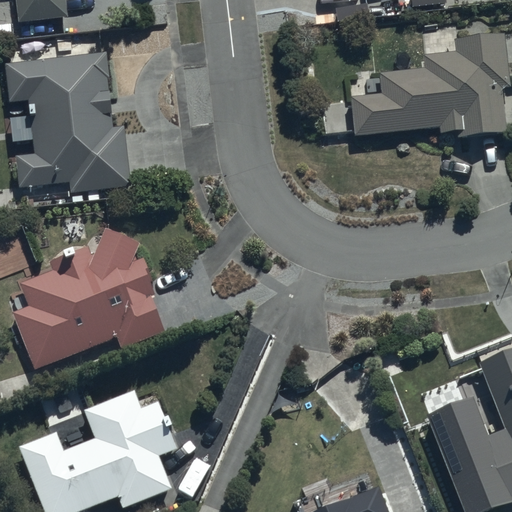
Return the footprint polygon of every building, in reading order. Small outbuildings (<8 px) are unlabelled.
[(64,0),(15,0),(17,26),(65,22),(64,0)] [(362,102),(362,98),(351,100),(355,143),(440,134),(441,140),(457,138),(458,145),(506,139),(501,94),(510,93),(504,42),(456,47),(457,59),(425,62),(426,75),(380,80),(382,96),(374,97),(374,101),(362,102)] [(5,71),(10,109),(27,107),(33,160),(16,162),(19,196),(70,190),(71,201),(131,194),(124,133),(112,134),(107,87),(110,86),(107,60),(5,71)] [(27,313),(11,319),(34,378),(117,345),(121,356),(165,338),(151,304),(155,303),(150,291),(153,290),(142,262),(136,264),(139,255),(105,241),(96,262),(85,257),(50,269),(53,278),(19,290),(27,313)] [(176,457),(170,442),(173,441),(168,427),(164,428),(156,409),(141,416),(133,397),(82,418),(93,444),(64,456),(57,440),(18,456),(41,511),(96,511),(117,503),(121,511),(132,511),(172,496),(159,465),(176,457)]
